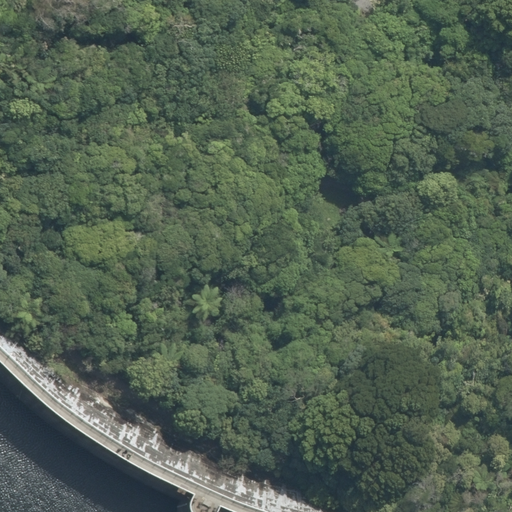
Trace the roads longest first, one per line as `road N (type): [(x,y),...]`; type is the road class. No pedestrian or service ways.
road 1 (track): [(361,0),(320,87),(312,140),(352,244),(427,196),(511,95)]
road 2 (track): [(188,0),(0,104)]
